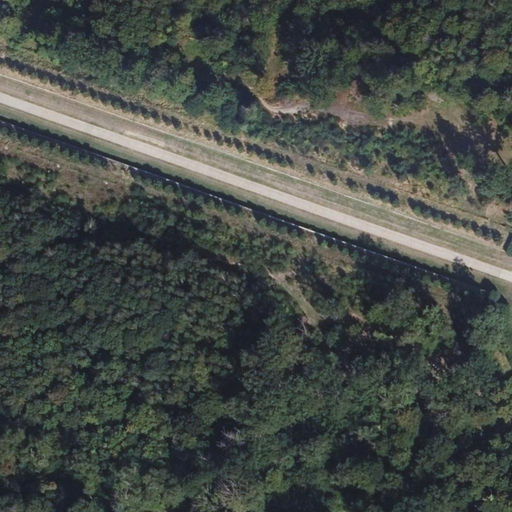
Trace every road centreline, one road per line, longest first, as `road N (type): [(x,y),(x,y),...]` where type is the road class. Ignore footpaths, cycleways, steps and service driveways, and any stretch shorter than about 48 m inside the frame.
road 1 (track): [(511,277),(0,97)]
road 2 (track): [(511,419),(410,511)]
